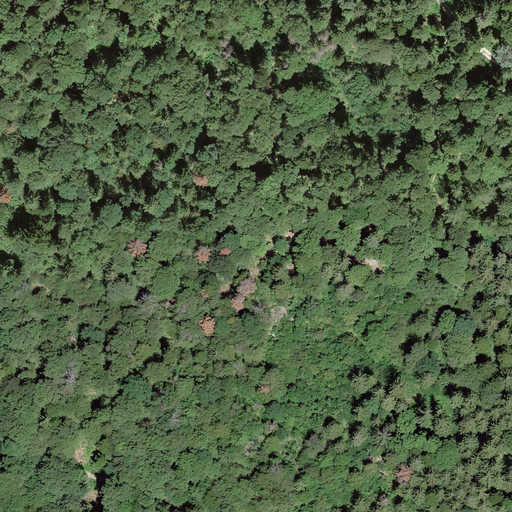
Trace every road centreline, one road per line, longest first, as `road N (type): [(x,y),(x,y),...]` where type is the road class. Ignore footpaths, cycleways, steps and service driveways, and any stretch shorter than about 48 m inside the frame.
road 1 (track): [(0,159),(381,260),(511,254)]
road 2 (track): [(200,511),(0,454)]
